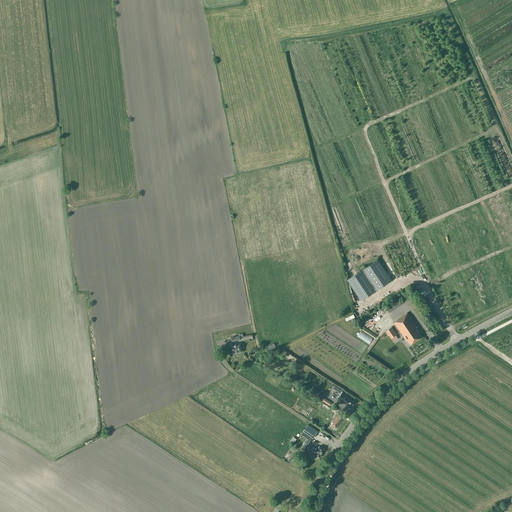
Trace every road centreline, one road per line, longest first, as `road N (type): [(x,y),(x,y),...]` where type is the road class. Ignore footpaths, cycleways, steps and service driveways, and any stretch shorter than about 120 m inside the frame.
road 1 (tertiary): [(311,511),(328,465),(376,398),(432,355),(511,313)]
road 2 (track): [(397,288),(421,272),(364,128),(400,109)]
